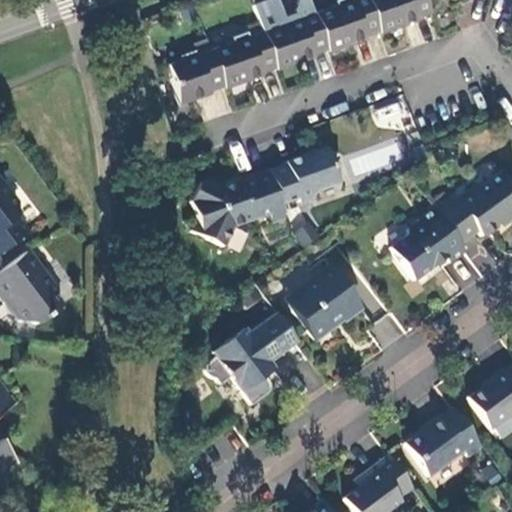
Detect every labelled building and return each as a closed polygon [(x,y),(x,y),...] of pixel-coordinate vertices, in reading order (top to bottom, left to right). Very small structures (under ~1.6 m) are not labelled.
[(336,7),(314,14),(326,50),(327,53),(365,40),(364,37),(379,32),(367,0),(354,0),(351,1),(350,0),(341,0),(334,2),(336,7)] [(367,0),(379,32),(380,34),(417,21),(416,19),(430,14),(425,0),(367,0)] [(284,25),(262,33),(274,69),(275,71),(313,58),(312,55),(326,50),(314,14),(299,20),(298,15),(283,21),(284,25)] [(232,43),(210,51),(223,87),(224,89),(261,76),(260,74),(274,69),(262,33),(248,38),(246,34),(231,39),(232,43)] [(180,61),(167,66),(178,106),(209,94),(208,92),(223,87),(210,51),(196,56),(194,52),(179,57),(180,61)] [(402,102),(372,109),(376,128),(407,121),(402,102)] [(278,168),(267,172),(279,205),(281,204),(296,199),(298,203),(311,198),(314,192),(337,183),(332,170),(339,157),(325,150),(325,148),(283,163),(284,166),(278,168)] [(203,182),(196,184),(187,204),(194,222),(189,233),(221,248),(231,228),(268,214),(271,224),(284,219),(279,205),(267,172),(219,189),(203,182)] [(511,190),(499,173),(480,187),(474,186),(453,201),(446,199),(432,210),(458,246),(475,233),(479,238),(505,219),(511,220),(511,219),(511,190)] [(16,204),(0,182),(0,252),(26,233),(15,218),(16,204)] [(458,246),(432,210),(416,222),(417,223),(405,232),(404,238),(387,250),(411,283),(429,270),(429,266),(442,257),(443,259),(447,265),(464,253),(458,246)] [(302,224),(293,236),(307,247),(316,235),(302,224)] [(27,251),(0,271),(0,302),(3,306),(6,304),(13,313),(11,314),(17,323),(35,325),(60,307),(48,291),(53,287),(27,251)] [(442,257),(429,266),(429,270),(443,259),(442,257)] [(309,270),(314,277),(329,266),(324,259),(309,270)] [(314,277),(282,301),(312,341),(328,330),(329,323),(338,317),(341,321),(359,307),(329,266),(314,277)] [(227,377),(230,382),(248,406),(265,393),(267,391),(267,389),(267,388),(268,387),(267,385),(267,384),(263,376),(260,371),(269,365),(267,363),(294,343),(274,314),(246,334),(243,329),(224,342),(225,345),(212,357),(209,353),(204,365),(203,366),(202,368),(202,371),(203,373),(204,375),(206,377),(208,378),(210,379),(216,385),(227,377)] [(329,323),(328,330),(341,321),(338,317),(329,323)] [(224,342),(209,353),(212,357),(225,345),(224,342)] [(487,383),(464,399),(487,431),(511,412),(511,364),(501,373),(499,371),(486,381),(487,383)] [(269,365),(260,371),(263,376),(272,370),(269,365)] [(0,385),(0,416),(0,417),(16,406),(0,385)] [(479,449),(451,409),(439,418),(437,416),(423,426),(425,428),(401,445),(426,478),(461,452),(466,458),(479,449)] [(0,417),(0,416),(0,472),(15,462),(0,442),(0,417)] [(410,490),(387,457),(359,477),(364,484),(356,490),(341,501),(349,511),(386,511),(399,503),(396,500),(410,490)] [(359,477),(351,483),(356,490),(364,484),(359,477)] [(327,511),(320,501),(306,511),(305,511),(327,511)]
